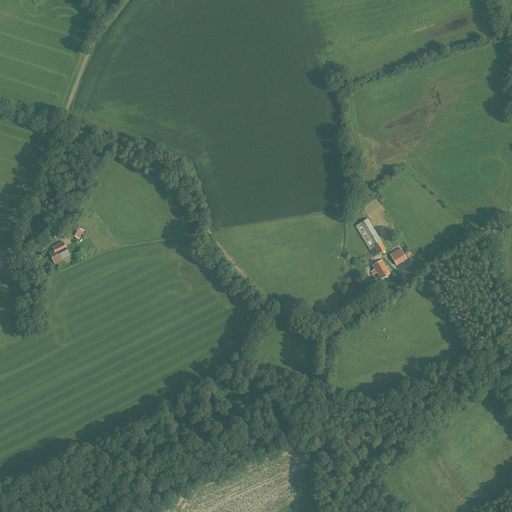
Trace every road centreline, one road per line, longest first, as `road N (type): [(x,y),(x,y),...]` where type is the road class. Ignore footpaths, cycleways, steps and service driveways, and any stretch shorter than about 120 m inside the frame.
road 1 (track): [(0,106),(113,144),(170,174),(259,294),(326,332)]
road 2 (track): [(326,332),(509,214)]
road 3 (unknown): [(124,0),(86,57),(59,126)]
